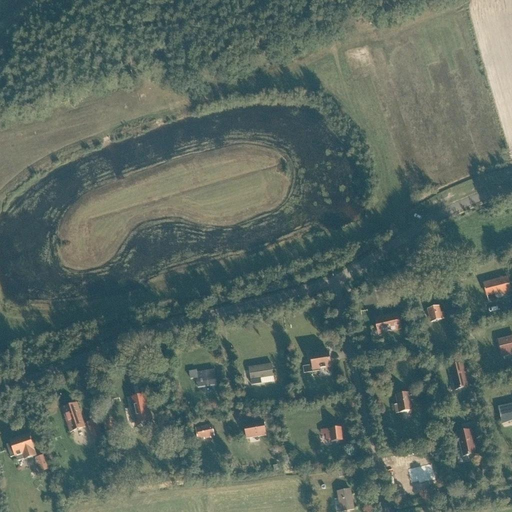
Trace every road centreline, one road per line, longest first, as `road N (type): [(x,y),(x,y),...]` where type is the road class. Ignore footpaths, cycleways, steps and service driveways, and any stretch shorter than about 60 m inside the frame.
road 1 (unclassified): [(0,390),(152,330),(335,282)]
road 2 (residential): [(386,511),(335,282)]
road 3 (unclassified): [(335,282),(426,223),(511,187)]
